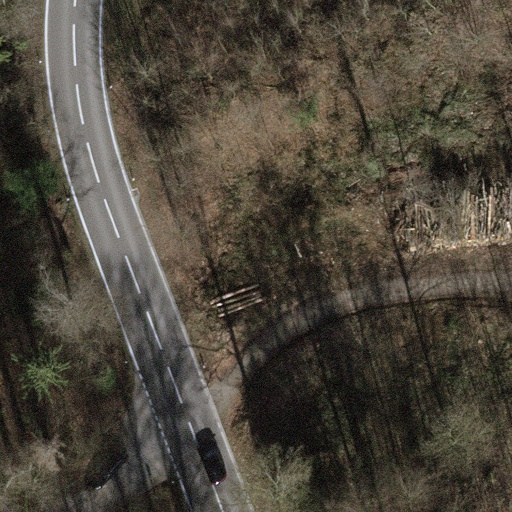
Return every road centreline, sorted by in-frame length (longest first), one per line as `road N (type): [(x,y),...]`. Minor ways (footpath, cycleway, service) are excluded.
road 1 (unclassified): [(79,0),(75,44),(89,147),(217,511)]
road 2 (track): [(511,282),(402,286),(308,314),(254,352),(184,426)]
road 3 (track): [(70,511),(184,426)]
